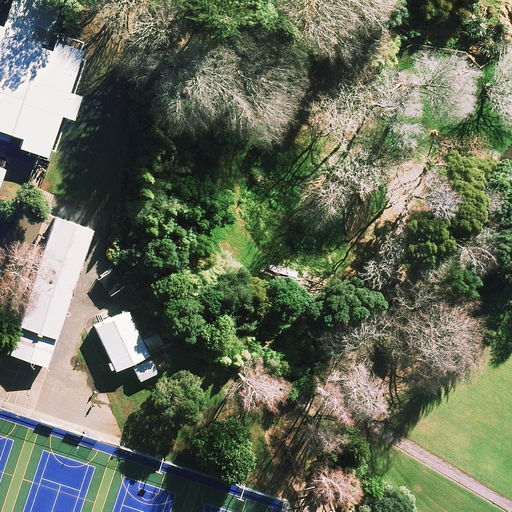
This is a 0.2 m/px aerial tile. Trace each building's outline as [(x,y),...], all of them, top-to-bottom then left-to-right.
[(46,25),(0,9),(0,120),(13,125),(46,25)] [(115,65),(78,52),(59,108),(97,120),(115,65)] [(100,129),(58,115),(38,177),(80,191),(100,129)] [(92,207),(54,195),(8,331),(46,344),(92,207)] [(123,282),(110,267),(97,278),(110,293),(123,282)] [(157,332),(134,287),(94,306),(117,351),(157,332)]
